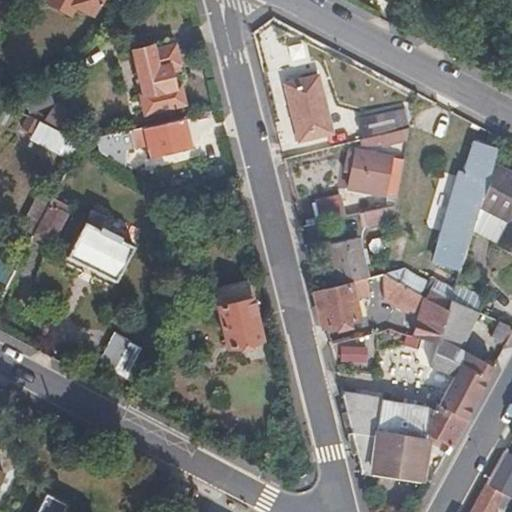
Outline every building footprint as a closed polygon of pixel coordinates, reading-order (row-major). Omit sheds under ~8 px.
[(0,0),(0,24),(12,0),(0,0)] [(95,10),(100,0),(54,0),(70,8),(75,0),(95,10)] [(185,103),(181,85),(175,87),(169,64),(178,62),(174,44),(152,49),(151,44),(133,49),(133,51),(125,53),(130,73),(138,71),(144,94),(141,95),(145,113),(185,103)] [(2,87),(11,71),(0,64),(0,97),(7,102),(12,92),(2,87)] [(328,133),(315,75),(283,82),(290,113),(297,141),(328,133)] [(62,99),(45,76),(8,102),(13,105),(28,112),(37,117),(62,99)] [(408,126),(403,107),(356,117),(361,138),(379,133),(408,126)] [(70,157),(80,140),(78,138),(62,129),(37,117),(28,112),(21,125),(33,131),(30,136),(70,157)] [(186,145),(179,116),(97,135),(101,151),(116,147),(148,140),(151,152),(186,145)] [(406,137),(408,126),(379,133),(382,144),(406,137)] [(382,144),(379,133),(361,138),(362,143),(382,144)] [(472,229),(493,159),(496,148),(473,141),(463,171),(461,171),(454,192),(452,191),(446,213),(449,214),(443,233),(459,239),(457,247),(466,250),(472,229)] [(356,168),(359,151),(354,150),(350,167),(356,168)] [(396,197),(403,161),(359,151),(356,168),(350,167),(346,186),(375,192),(396,197)] [(511,169),(493,159),(472,229),(511,249),(511,169)] [(31,233),(51,195),(38,189),(19,226),(31,233)] [(344,212),(339,193),(315,199),(320,219),(344,212)] [(49,242),(68,204),(51,195),(31,233),(49,242)] [(205,210),(201,195),(177,201),(180,216),(205,210)] [(393,214),(396,198),(358,209),(362,223),(393,214)] [(112,286),(133,246),(118,239),(120,235),(100,225),(105,217),(90,209),(84,221),(83,220),(62,260),(112,286)] [(366,276),(355,237),(326,244),(335,284),(366,276)] [(452,298),(455,286),(436,277),(430,288),(424,284),(427,279),(401,267),(383,271),(382,273),(408,285),(425,293),(449,305),(452,298)] [(357,315),(353,297),(377,291),(382,273),(383,271),(366,276),(335,284),(316,289),(324,324),(357,315)] [(420,308),(425,293),(408,285),(382,273),(377,291),(379,291),(420,308)] [(260,338),(245,280),(212,288),(220,324),(225,347),(260,338)] [(439,342),(449,305),(425,293),(420,308),(413,334),(439,342)] [(465,416),(493,365),(461,348),(478,310),(452,298),(449,305),(439,342),(432,365),(451,374),(441,393),(436,402),(465,416)] [(506,342),(511,330),(511,326),(498,320),(491,334),(506,342)] [(123,374),(141,342),(113,328),(95,361),(123,374)] [(441,393),(451,374),(432,365),(428,372),(435,376),(429,386),(441,393)] [(429,386),(435,376),(428,372),(423,383),(429,386)] [(446,450),(465,416),(436,402),(433,409),(380,401),(380,397),(341,392),(353,443),(360,470),(419,477),(425,440),(446,450)] [(508,495),(511,487),(511,453),(503,449),(484,482),(508,495)] [(491,511),(496,504),(501,507),(508,495),(484,482),(467,511),(491,511)]
